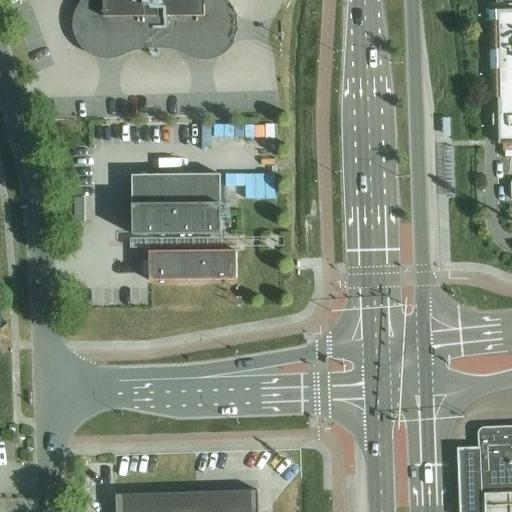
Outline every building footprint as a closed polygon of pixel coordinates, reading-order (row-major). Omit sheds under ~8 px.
[(85,0),(85,1),(85,2),(82,8),(83,8),(80,13),(78,19),(77,25),(77,31),(79,37),(81,42),(85,47),(89,51),(95,54),(100,56),(106,57),(112,57),(118,55),(124,53),(129,50),(135,49),(141,47),(147,46),(153,46),(159,46),(165,46),(171,47),(177,49),(182,51),(188,53),(193,56),(199,57),(205,58),(211,57),(217,55),(222,52),(227,49),(230,44),(233,38),(234,33),(235,26),(234,21),(232,15),(229,10),(225,5),(220,2),(216,0),(85,0)] [(511,0),(496,0),(496,12),(493,12),(493,21),(496,21),(497,53),(494,53),(494,70),(498,70),(498,101),(499,146),(511,145),(511,0)] [(493,21),(493,12),(488,13),(490,101),(498,101),(498,70),(494,70),(494,53),(497,53),(496,21),(493,21)] [(193,236),(221,235),(220,176),(133,178),(134,237),(162,236),(162,253),(150,253),(150,283),(237,282),(237,252),(193,253),(193,236)] [(469,450),(459,451),(461,511),(482,511),(482,500),(511,498),(511,428),(484,430),(483,430),(481,431),(480,432),(479,433),(479,435),(479,436),(479,450),(469,450)] [(258,511),(258,492),(116,496),(116,511),(258,511)] [(511,511),(511,498),(482,500),(482,511),(511,511)]
